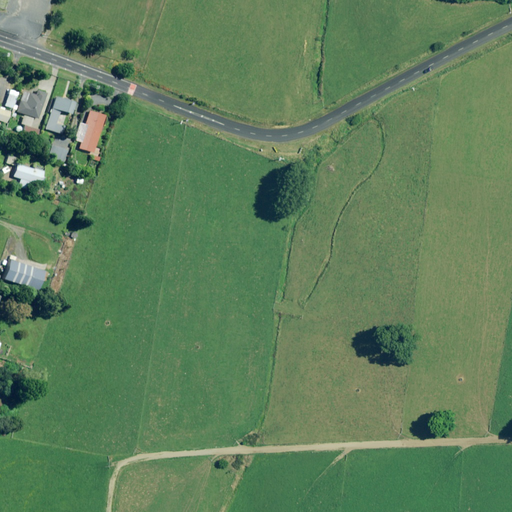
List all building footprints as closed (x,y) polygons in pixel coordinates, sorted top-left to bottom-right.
[(25,125),(30,127),(33,118),(37,119),(46,92),(37,89),(34,96),(23,92),(16,112),(24,115),(21,124),(25,125)] [(17,93),(10,90),(4,106),(12,109),(17,93)] [(74,103),(55,97),(44,129),(61,134),(64,127),(55,124),(59,111),(70,115),(74,103)] [(9,111),(0,108),(0,120),(6,123),(9,111)] [(92,163),(97,164),(101,150),(94,148),(104,116),(89,111),(85,125),(81,123),(75,141),(81,143),(79,149),(93,153),(90,159),(93,160),(92,163)] [(30,127),(25,125),(21,136),(35,141),(38,131),(30,128),(30,127)] [(67,151),(53,146),(49,158),(63,162),(67,151)] [(16,159),(7,157),(6,164),(14,166),(16,159)] [(41,172),(16,165),(12,177),(20,179),(18,187),(25,190),(28,182),(38,184),(41,172)] [(43,271),(10,260),(4,280),(37,291),(43,271)]
